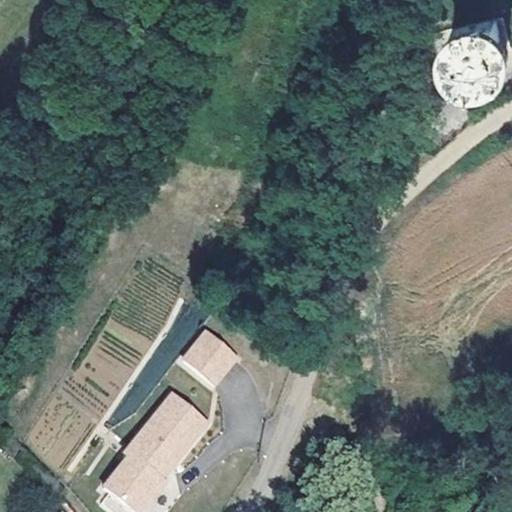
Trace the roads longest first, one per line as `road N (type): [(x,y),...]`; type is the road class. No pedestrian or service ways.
road 1 (track): [(396,0),(361,255)]
road 2 (residential): [(264,511),(289,472),(316,393)]
